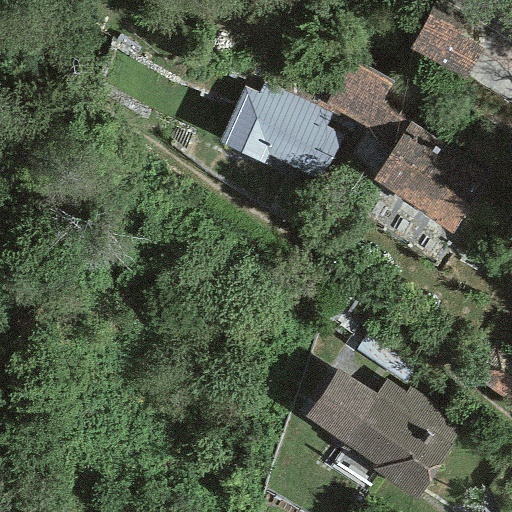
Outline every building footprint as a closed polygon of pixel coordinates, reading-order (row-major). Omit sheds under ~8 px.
[(466,16),(435,0),(431,0),(407,46),(467,77),(483,47),(456,33),(466,16)] [(388,80),(347,58),(325,100),(366,122),(388,80)] [(259,92),(242,84),(217,139),(264,160),(268,152),(322,177),(343,134),(324,125),(330,112),(264,81),(259,92)] [(489,173),(410,119),(372,174),(452,228),(489,173)] [(377,389),(338,363),(306,412),(347,439),(342,446),(416,495),(464,421),(408,384),(404,390),(385,377),(377,389)]
